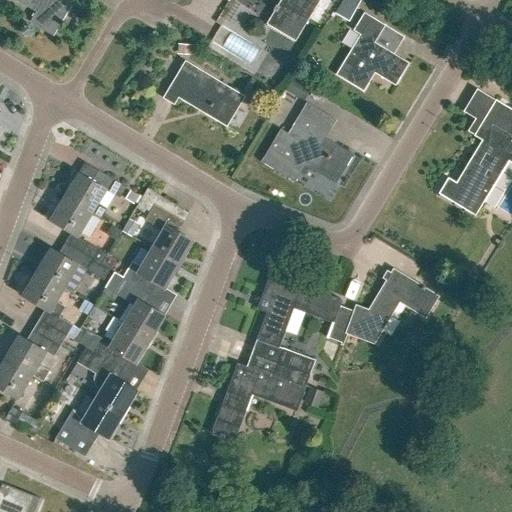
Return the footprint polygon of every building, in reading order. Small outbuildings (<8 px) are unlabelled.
[(74,0),(15,0),(36,12),(30,22),(53,36),(74,0)] [(309,18),(320,0),(226,0),(229,2),(230,0),(281,0),(267,24),(295,42),(309,18)] [(361,0),(343,0),(341,3),(355,11),(361,0)] [(399,80),(409,64),(374,42),(385,26),(363,12),(352,31),(361,36),(336,76),(363,93),(379,68),(399,80)] [(253,64),(260,45),(220,28),(212,47),(253,64)] [(191,55),(191,45),(178,44),(178,54),(191,55)] [(312,59),(300,67),(308,78),(319,69),(312,59)] [(227,127),(245,98),(185,61),(163,98),(174,105),(179,98),(227,127)] [(293,80),(285,93),(303,104),(311,90),(293,80)] [(511,160),(511,111),(496,102),(474,137),(483,143),(457,186),(448,181),(439,196),(475,217),(484,202),(477,198),(504,155),(511,160)] [(336,184),(353,155),(325,138),(336,121),(307,104),(288,135),(281,130),(261,162),(295,182),(305,165),(336,184)] [(120,199),(126,188),(100,173),(95,182),(79,173),(65,198),(92,214),(99,218),(106,208),(98,203),(106,191),(120,199)] [(78,237),(92,214),(65,198),(51,221),(74,235),(68,244),(102,264),(107,255),(78,237)] [(184,222),(155,205),(146,221),(163,231),(152,249),(180,266),(194,241),(178,232),(184,222)] [(131,237),(138,225),(129,220),(122,232),(131,237)] [(65,289),(78,266),(103,280),(110,269),(102,264),(68,244),(62,255),(52,249),(38,273),(65,289)] [(166,289),(180,266),(152,249),(141,267),(133,262),(124,277),(152,294),(158,285),(166,289)] [(478,281),(457,268),(450,278),(471,291),(478,281)] [(354,312),(341,307),(329,339),(344,344),(348,331),(376,341),(401,300),(425,314),(436,296),(393,270),(369,311),(356,306),(354,312)] [(152,341),(166,317),(146,305),(152,294),(124,277),(115,272),(106,287),(135,305),(124,323),(152,341)] [(65,289),(38,273),(24,297),(48,311),(41,321),(67,336),(73,326),(59,318),(65,307),(57,302),(65,289)] [(294,309),(333,323),(342,301),(271,275),(263,294),(273,298),(257,340),(279,348),(294,309)] [(67,336),(41,321),(35,332),(60,347),(67,336)] [(138,364),(152,341),(124,323),(113,341),(104,336),(95,352),(124,369),(130,359),(138,364)] [(40,365),(47,353),(54,357),(60,347),(35,332),(29,342),(19,336),(5,359),(33,375),(43,381),(49,370),(40,365)] [(123,415),(137,390),(118,379),(124,369),(95,352),(86,347),(77,362),(86,367),(107,380),(96,398),(123,415)] [(283,350),(278,364),(310,376),(315,362),(283,350)] [(0,388),(19,400),(33,375),(5,359),(0,367),(0,388)] [(296,412),(310,376),(278,364),(273,377),(238,364),(212,434),(234,443),(252,395),(296,412)] [(315,407),(321,392),(310,387),(304,403),(315,407)] [(109,437),(123,415),(96,398),(85,417),(73,410),(64,425),(92,442),(98,431),(109,437)] [(42,423),(24,414),(18,425),(36,435),(42,423)] [(2,484),(0,489),(0,495),(2,496),(0,500),(0,511),(35,511),(40,499),(2,484)]
